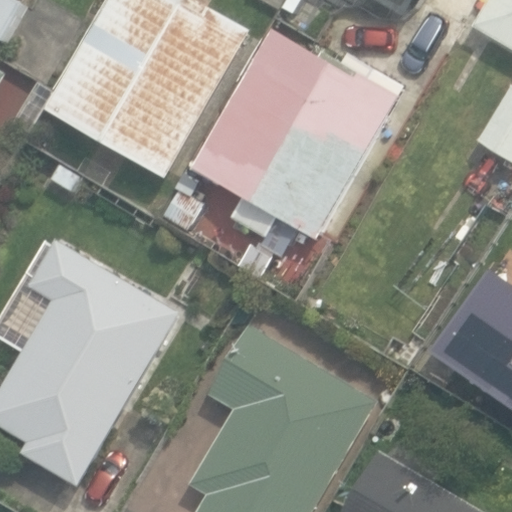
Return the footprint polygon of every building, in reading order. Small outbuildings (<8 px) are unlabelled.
[(0,0),(0,40),(9,45),(30,7),(17,0),(0,0)] [(117,0),(55,112),(175,180),(258,33),(199,0),(117,0)] [(511,0),(503,0),(489,24),(511,37),(511,0)] [(286,220),(324,243),(410,99),(368,74),(365,78),(279,26),(196,165),(249,197),(235,220),(272,242),(286,220)] [(0,101),(16,76),(0,66),(0,101)] [(35,133),(58,92),(42,83),(20,124),(35,133)] [(511,100),(487,142),(511,157),(511,100)] [(195,231),(211,206),(188,191),(172,216),(195,231)] [(511,237),(499,257),(511,265),(511,237)] [(31,454),(87,488),(189,314),(65,241),(38,287),(63,302),(0,408),(0,422),(37,444),(31,454)] [(321,292),(356,314),(377,281),(342,259),(321,292)] [(390,349),(415,303),(388,288),(363,335),(390,349)] [(201,511),(317,511),(384,402),(258,325),(215,395),(239,410),(195,483),(213,494),(201,511)] [(376,433),(394,443),(405,422),(388,412),(376,433)] [(489,511),(387,452),(351,511),(489,511)]
